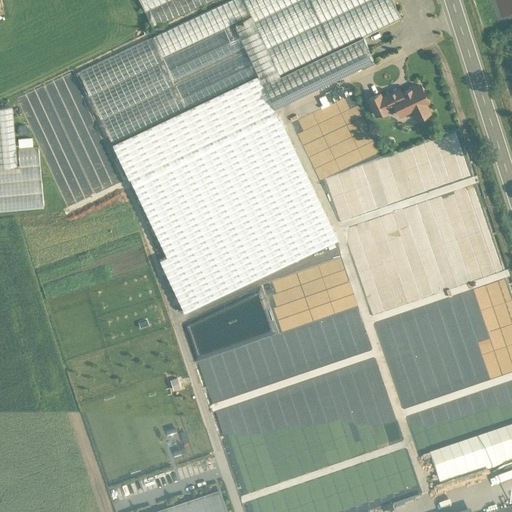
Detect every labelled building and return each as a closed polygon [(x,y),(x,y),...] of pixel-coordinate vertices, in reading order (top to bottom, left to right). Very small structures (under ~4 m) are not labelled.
[(229,0),(78,72),(129,178),(130,178),(274,109),(274,108),(374,60),(363,36),(401,17),(393,0),(229,0)] [(139,0),(145,12),(170,0),(139,0)] [(170,0),(145,12),(152,27),(210,0),(170,0)] [(411,88),(401,92),(399,88),(381,97),(386,107),(394,103),(396,106),(395,109),(396,112),(399,113),(400,114),(412,109),(416,118),(430,112),(425,102),(427,102),(423,92),(423,89),(422,87),(420,86),(419,84),(417,85),(414,84),(412,85),(411,88)] [(380,93),(369,98),(376,114),(387,109),(381,97),(380,93)] [(0,107),(0,167),(17,166),(12,106),(0,107)] [(274,109),(130,178),(167,255),(160,259),(185,311),(337,239),(275,109),(274,109)] [(0,210),(43,207),(38,147),(18,149),(19,166),(17,166),(0,167),(0,210)] [(176,376),(169,379),(172,389),(180,386),(176,376)] [(511,427),(426,452),(435,486),(501,467),(506,484),(511,482),(511,427)] [(361,477),(347,478),(347,485),(362,485),(361,477)] [(313,483),(293,487),(297,504),(303,503),(302,498),(309,497),(310,503),(314,503),(314,498),(316,498),(313,483)] [(225,511),(220,496),(171,511),(225,511)]
